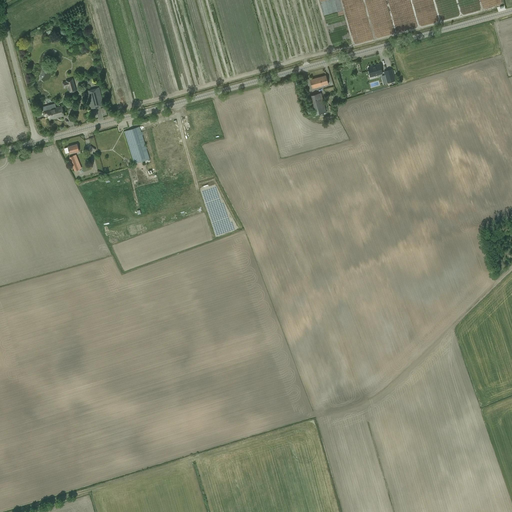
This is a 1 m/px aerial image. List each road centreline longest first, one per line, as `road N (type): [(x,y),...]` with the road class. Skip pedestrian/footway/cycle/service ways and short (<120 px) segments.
road 1 (track): [(23,511),(362,408),(511,266)]
road 2 (tertiary): [(36,141),(511,9)]
road 3 (unclassified): [(36,141),(0,15)]
